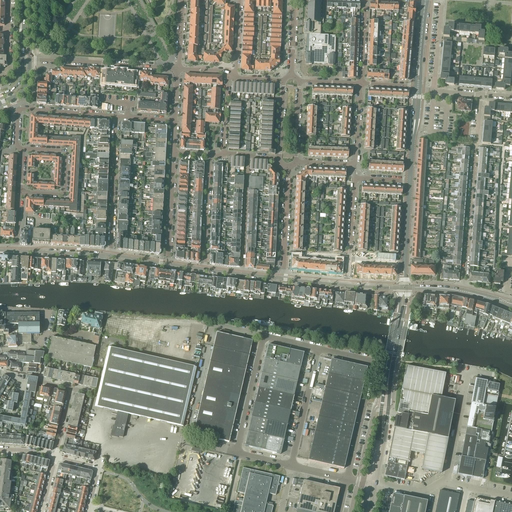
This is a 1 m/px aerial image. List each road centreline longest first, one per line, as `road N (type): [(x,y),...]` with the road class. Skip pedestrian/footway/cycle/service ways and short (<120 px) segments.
road 1 (unclassified): [(372,483),(404,286)]
road 2 (residential): [(465,278),(481,94)]
road 3 (unclassified): [(318,349),(373,364),(346,478)]
road 4 (unclassified): [(263,336),(211,329),(186,441)]
road 5 (residential): [(178,68),(30,60)]
road 6 (residential): [(296,161),(355,164),(361,83)]
road 7 (residential): [(110,256),(116,116)]
road 8 (residential): [(20,192),(64,188),(64,151),(23,148)]
